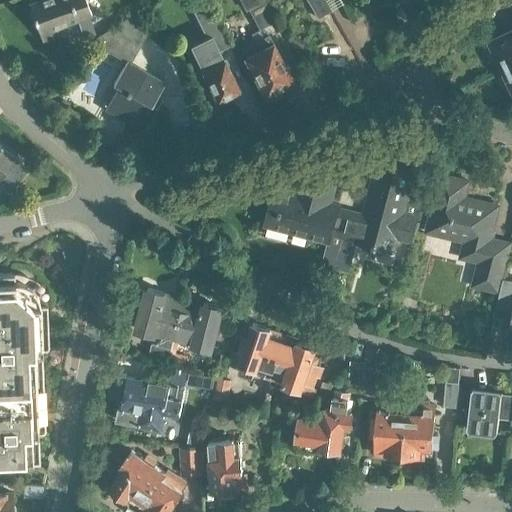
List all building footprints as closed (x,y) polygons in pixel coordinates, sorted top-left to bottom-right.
[(39,0),(40,1),(30,5),(32,10),(30,13),(34,25),(38,27),(42,39),(59,33),(57,26),(78,18),(87,45),(84,47),(85,53),(97,44),(95,38),(97,36),(90,17),(93,16),(87,0),(39,0)] [(241,0),(247,10),(265,1),(264,0),(241,0)] [(307,0),(317,18),(331,11),(325,0),(307,0)] [(193,47),(192,50),(196,57),(198,58),(200,62),(199,66),(203,73),(206,75),(218,99),(224,96),(227,97),(232,94),(233,91),(238,88),(224,60),(223,57),(220,51),(219,50),(230,44),(208,1),(197,7),(212,35),(210,36),(200,41),(192,45),(193,47)] [(131,16),(152,29),(160,17),(139,4),(131,16)] [(145,131),(158,108),(164,97),(158,94),(165,83),(132,64),(152,29),(131,16),(97,36),(95,38),(97,44),(85,53),(89,69),(110,51),(128,61),(115,83),(120,85),(106,109),(145,131)] [(242,50),(265,94),(268,92),(272,93),(277,91),(278,87),(286,82),(289,83),(290,81),(292,79),(291,78),(292,75),(289,74),(269,36),(266,37),(262,28),(259,29),(254,32),(258,41),(242,50)] [(503,65),(504,68),(511,63),(511,29),(500,35),(500,36),(491,40),(498,54),(496,58),(499,64),(503,65)] [(0,144),(0,199),(4,199),(28,169),(14,157),(15,156),(0,144)] [(365,215),(351,211),(336,265),(349,268),(356,242),(392,251),(396,237),(411,241),(420,206),(405,202),(413,174),(378,165),(365,215)] [(498,293),(504,267),(510,246),(490,241),(496,214),(476,209),(478,201),(464,198),(468,181),(440,175),(427,226),(443,230),(441,235),(465,241),(461,257),(479,261),(473,287),(498,293)] [(336,265),(351,211),(339,208),(339,206),(329,203),(334,185),(305,177),(300,198),(275,191),(266,224),(329,240),(327,249),(331,251),(328,263),(336,265)] [(0,321),(32,286),(31,285),(28,283),(25,281),(21,280),(20,280),(17,279),(15,279),(14,272),(0,272),(0,321)] [(511,280),(504,279),(496,308),(511,310),(511,319),(511,324),(511,280)] [(42,347),(45,347),(46,346),(48,346),(48,345),(49,344),(49,343),(47,303),(40,303),(40,302),(40,299),(39,297),(38,294),(37,292),(36,290),(34,288),(32,286),(0,321),(0,389),(44,388),(42,347)] [(135,304),(131,322),(136,324),(135,329),(138,329),(157,335),(158,331),(165,333),(163,340),(159,342),(158,345),(152,343),(149,357),(169,362),(175,336),(183,308),(184,301),(165,296),(166,292),(149,288),(148,291),(140,288),(135,304)] [(175,336),(169,362),(185,366),(188,356),(176,353),(180,337),(192,340),(191,344),(211,349),(223,307),(205,302),(203,307),(184,301),(183,308),(175,336)] [(284,341),(287,334),(254,323),(246,347),(242,345),(240,352),(244,353),(241,362),(244,363),(241,373),(254,377),(258,368),(261,369),(261,367),(268,370),(266,377),(272,379),(284,341)] [(284,341),(272,379),(312,392),(321,365),(317,363),(318,358),(314,356),(317,348),(297,341),(298,338),(287,334),(284,341)] [(114,336),(111,349),(124,352),(127,339),(114,336)] [(349,386),(362,387),(364,365),(365,362),(352,361),(349,386)] [(125,376),(117,420),(163,428),(166,412),(181,415),(184,400),(183,400),(189,367),(169,363),(168,373),(169,383),(154,380),(148,379),(148,380),(129,376),(129,377),(125,376)] [(378,366),(364,365),(362,387),(363,387),(363,399),(376,400),(378,366)] [(199,385),(200,385),(202,375),(190,373),(190,374),(189,383),(199,385)] [(217,399),(230,401),(233,381),(220,379),(217,399)] [(334,387),(324,383),(322,390),(331,393),(334,387)] [(460,383),(447,383),(446,406),(457,406),(459,389),(460,389),(460,383)] [(45,426),(45,414),(44,388),(0,389),(0,462),(40,460),(38,430),(43,429),(44,429),(45,428),(45,427),(45,426)] [(500,418),(511,419),(511,406),(511,394),(504,394),(504,392),(473,389),(473,391),(460,389),(459,389),(457,406),(459,406),(458,421),(462,421),(463,414),(470,414),(468,428),(498,432),(500,418)] [(352,393),(344,392),(337,391),(336,399),(333,399),(331,409),(326,408),(324,420),(302,417),(298,446),(300,449),(316,451),(320,449),(321,444),(342,447),(346,424),(353,425),(355,413),(349,412),(352,393)] [(403,455),(406,408),(391,407),(391,402),(381,401),(379,418),(372,418),(371,434),(378,435),(376,449),(387,450),(387,454),(403,455)] [(406,408),(403,455),(425,457),(425,449),(435,450),(436,437),(433,437),(436,406),(424,405),(423,409),(406,408)] [(234,439),(209,441),(214,487),(219,487),(220,493),(239,491),(239,490),(247,489),(246,472),(242,473),(240,456),(235,456),(234,439)] [(182,475),(203,474),(201,449),(180,451),(182,475)] [(168,511),(183,490),(180,488),(185,482),(167,470),(165,473),(155,465),(157,463),(146,456),(145,458),(132,450),(122,465),(126,467),(112,487),(128,497),(129,506),(137,511),(139,511),(147,511),(149,511),(168,511)] [(0,511),(15,511),(16,507),(13,504),(13,492),(16,492),(16,487),(0,486),(0,511)]
